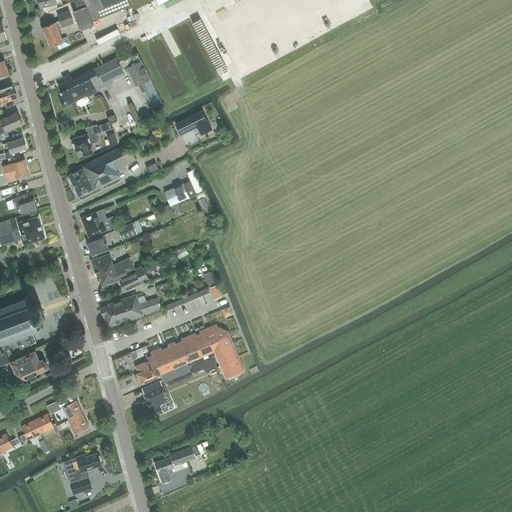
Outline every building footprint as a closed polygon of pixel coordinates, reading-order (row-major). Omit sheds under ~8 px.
[(37,0),(40,9),(58,4),(56,0),(37,0)] [(82,0),(85,6),(78,9),(82,19),(84,24),(100,17),(108,14),(102,0),(82,0)] [(367,0),(241,0),(208,18),(238,75),(370,4),(367,0)] [(58,29),(82,19),(78,9),(77,7),(58,15),(60,20),(43,27),(51,46),(57,44),(59,49),(70,44),(67,37),(62,39),(58,29)] [(136,87),(144,83),(145,82),(157,106),(162,103),(151,79),(142,60),(138,52),(119,62),(117,57),(72,79),(69,74),(62,77),(65,82),(58,86),(63,96),(58,99),(63,108),(87,96),(107,86),(105,82),(124,72),(123,70),(127,68),(136,87)] [(0,76),(8,73),(4,60),(0,61),(0,76)] [(0,97),(2,103),(17,98),(13,84),(0,88),(0,97)] [(203,110),(175,124),(181,135),(197,127),(201,135),(212,129),(203,110)] [(5,131),(22,124),(16,111),(1,118),(1,119),(0,119),(0,125),(3,124),(5,131)] [(100,132),(111,129),(109,122),(98,126),(100,132)] [(94,133),(89,135),(88,133),(71,139),(75,152),(81,151),(83,157),(93,154),(90,147),(91,147),(91,145),(97,143),(94,133)] [(0,160),(1,160),(6,158),(16,155),(15,152),(26,148),(22,137),(7,142),(1,144),(0,139),(0,160)] [(128,143),(83,166),(84,168),(68,175),(79,197),(93,189),(94,188),(119,176),(117,169),(136,160),(134,154),(140,151),(135,140),(128,143)] [(1,160),(0,160),(0,173),(5,172),(7,182),(18,179),(17,175),(28,172),(24,158),(3,165),(1,160)] [(187,173),(190,181),(196,194),(203,190),(193,170),(187,173)] [(196,194),(190,181),(165,192),(170,205),(196,194)] [(26,194),(12,198),(14,206),(15,208),(19,207),(22,214),(36,209),(37,208),(33,198),(28,199),(26,194)] [(198,200),(202,210),(208,207),(204,197),(198,200)] [(103,209),(81,218),(86,233),(88,238),(104,232),(107,231),(107,230),(117,226),(113,217),(109,218),(107,219),(103,209)] [(0,243),(1,246),(2,245),(22,239),(24,244),(45,237),(38,216),(17,223),(15,217),(0,222),(0,243)] [(137,233),(143,231),(138,220),(133,222),(131,217),(118,223),(120,228),(117,229),(123,241),(138,234),(137,233)] [(86,241),(92,257),(110,250),(104,235),(86,241)] [(136,265),(144,262),(140,251),(132,254),(136,265)] [(103,286),(119,281),(128,276),(126,273),(134,269),(129,258),(114,266),(110,254),(92,260),(91,260),(90,260),(91,261),(98,281),(98,282),(99,282),(99,281),(101,280),(103,286)] [(150,271),(159,267),(156,259),(147,263),(150,271)] [(128,276),(119,281),(125,290),(144,281),(148,279),(144,269),(142,266),(136,270),(137,272),(128,276)] [(205,285),(214,284),(213,271),(204,272),(205,285)] [(217,285),(209,288),(214,299),(221,296),(217,285)] [(208,288),(199,291),(201,296),(209,293),(208,288)] [(109,305),(101,307),(104,316),(104,317),(107,327),(144,315),(143,314),(161,308),(157,297),(146,301),(144,295),(138,297),(137,294),(108,303),(109,305)] [(0,344),(31,333),(37,330),(38,332),(39,331),(39,330),(40,330),(40,329),(39,329),(35,320),(45,316),(43,310),(41,304),(30,308),(27,298),(29,298),(28,297),(27,297),(26,295),(25,296),(25,298),(19,300),(18,298),(17,299),(18,301),(11,303),(11,301),(9,302),(8,298),(0,300),(0,351),(2,351),(4,351),(5,350),(2,349),(0,344)] [(183,298),(174,302),(175,307),(185,303),(183,298)] [(174,302),(164,306),(166,310),(166,311),(175,307),(174,302)] [(191,370),(187,361),(214,350),(226,377),(244,369),(228,331),(226,330),(220,327),(219,328),(217,327),(216,324),(200,331),(201,333),(196,336),(195,333),(182,339),(183,341),(175,344),(174,342),(168,345),(169,347),(161,350),(160,348),(146,354),(149,360),(136,365),(139,372),(137,372),(138,373),(136,374),(135,376),(137,381),(139,382),(141,381),(141,382),(159,374),(163,382),(191,370)] [(0,365),(11,361),(32,352),(29,345),(34,343),(31,335),(32,334),(31,333),(0,344),(2,349),(5,350),(4,351),(2,351),(0,351),(0,365)] [(32,352),(11,361),(15,371),(11,373),(15,383),(46,368),(46,367),(47,364),(46,361),(43,360),(41,355),(38,356),(35,350),(32,352)] [(143,403),(147,411),(146,411),(145,414),(146,417),(149,418),(173,408),(170,400),(164,386),(159,389),(144,395),(147,402),(144,403),(143,403)] [(69,420),(83,414),(76,400),(63,407),(69,420)] [(35,420),(41,433),(54,427),(56,433),(59,432),(55,423),(53,424),(48,413),(35,420)] [(83,414),(69,420),(75,433),(89,427),(83,414)] [(28,440),(41,433),(35,420),(21,426),(25,434),(21,436),(23,442),(28,439),(28,440)] [(0,436),(0,453),(13,447),(13,446),(18,444),(15,439),(10,441),(7,433),(0,436)] [(174,466),(196,457),(192,446),(170,454),(171,456),(155,462),(158,473),(159,473),(162,483),(171,480),(169,474),(173,473),(171,468),(175,467),(174,466)] [(87,454),(77,457),(70,460),(77,482),(88,479),(85,472),(83,473),(82,471),(102,464),(101,462),(102,460),(101,456),(99,455),(98,453),(90,456),(87,454)] [(77,482),(70,484),(74,495),(92,489),(89,478),(88,479),(77,482)]
